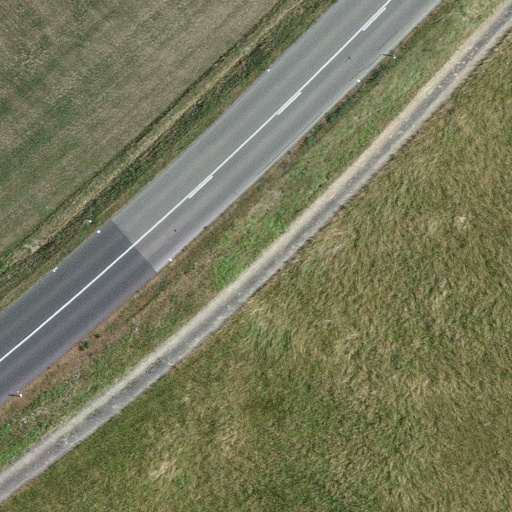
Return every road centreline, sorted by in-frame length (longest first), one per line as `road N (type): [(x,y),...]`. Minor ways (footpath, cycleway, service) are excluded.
road 1 (track): [(0,491),(225,308),(511,13)]
road 2 (secondary): [(0,364),(394,0)]
